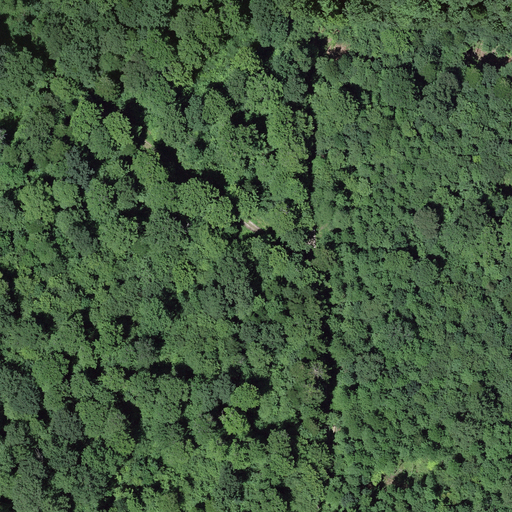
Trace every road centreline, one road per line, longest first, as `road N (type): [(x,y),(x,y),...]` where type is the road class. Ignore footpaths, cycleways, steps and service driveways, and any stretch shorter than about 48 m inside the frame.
road 1 (track): [(313,511),(328,455),(312,260),(309,58),(316,27),(335,0)]
road 2 (track): [(0,32),(283,250),(312,260)]
